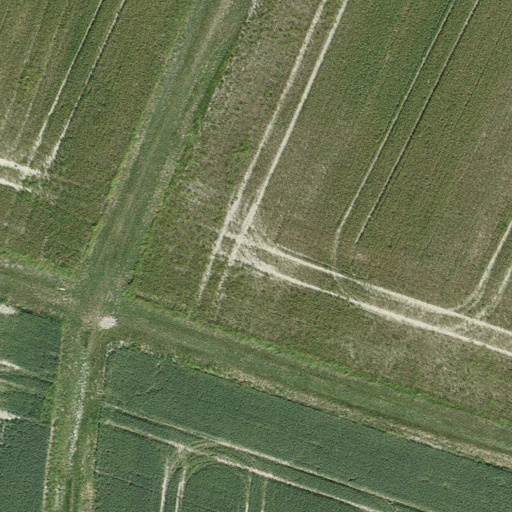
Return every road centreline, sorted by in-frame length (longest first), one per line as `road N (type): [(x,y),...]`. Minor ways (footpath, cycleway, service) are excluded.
road 1 (track): [(511,448),(0,270)]
road 2 (track): [(66,511),(84,297),(219,0)]
